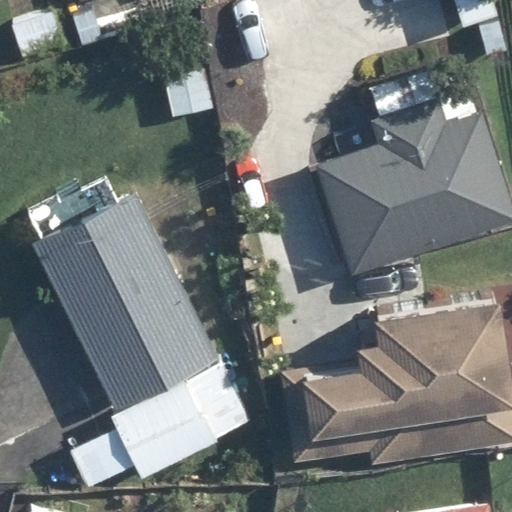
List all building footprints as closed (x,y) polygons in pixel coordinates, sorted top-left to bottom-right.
[(497,4),(495,0),(455,0),(460,15),(497,4)] [(213,102),(202,41),(155,50),(167,111),(213,102)] [(365,77),(374,104),(309,125),(352,259),(511,206),(511,200),(480,103),(462,46),(365,77)] [(250,412),(218,347),(130,174),(28,226),(116,399),(106,404),(138,469),(250,412)] [(372,453),(511,436),(511,376),(501,283),(356,300),(362,352),(279,362),(289,453),(371,444),(372,453)] [(491,511),(489,488),(376,503),(377,511),(491,511)] [(77,511),(27,500),(24,511),(77,511)]
